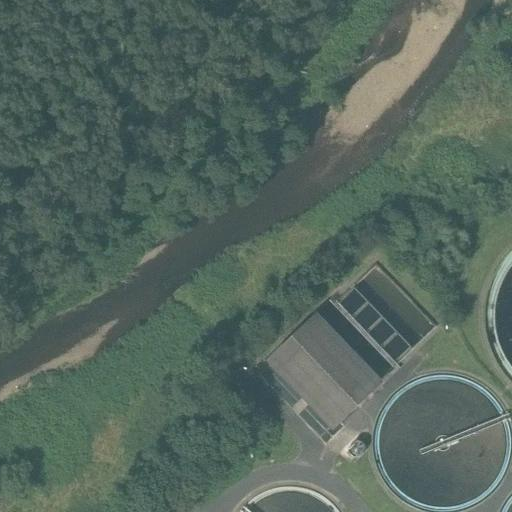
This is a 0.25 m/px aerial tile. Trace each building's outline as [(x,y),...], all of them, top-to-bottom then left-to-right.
[(511,251),(504,258),(488,289),(484,324),(492,358),(511,385),(511,251)] [(338,422),(436,328),(375,264),(298,338),(291,331),(263,358),(263,368),(265,370),(258,376),(325,446),(344,428),(338,422)] [(459,373),(435,372),(412,379),(392,392),(378,411),(372,434),(371,444),(372,458),(376,469),(381,480),(387,489),(396,498),(404,504),(416,510),(421,511),(464,511),(485,502),(502,486),(511,464),(511,424),(511,418),(499,397),(481,382),(459,373)] [(352,444),(350,447),(350,450),(351,453),(354,456),(357,456),(361,456),(363,453),(364,450),(364,447),(362,444),(359,442),(355,442),(352,444)] [(338,511),(325,499),(305,489),(284,488),(264,493),(246,505),(241,511),(338,511)] [(511,511),(511,490),(510,492),(497,511),(511,511)]
